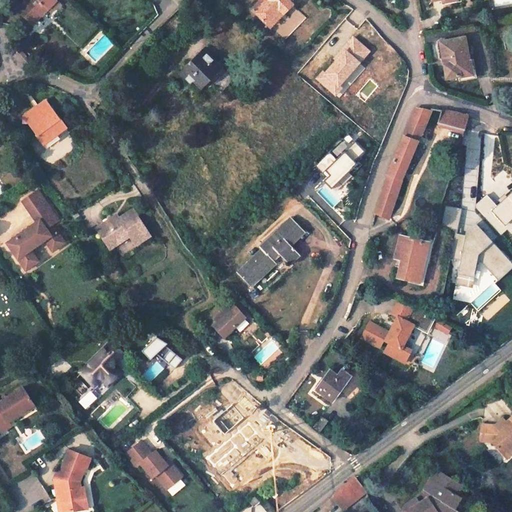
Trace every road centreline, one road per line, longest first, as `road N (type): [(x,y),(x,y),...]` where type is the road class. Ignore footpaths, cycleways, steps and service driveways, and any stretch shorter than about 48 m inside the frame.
road 1 (residential): [(352,465),(272,404),(326,336),(358,267),(383,157),(420,86)]
road 2 (residential): [(178,0),(95,89),(9,72)]
road 3 (tertiary): [(352,465),(511,349)]
road 4 (track): [(76,90),(146,189)]
